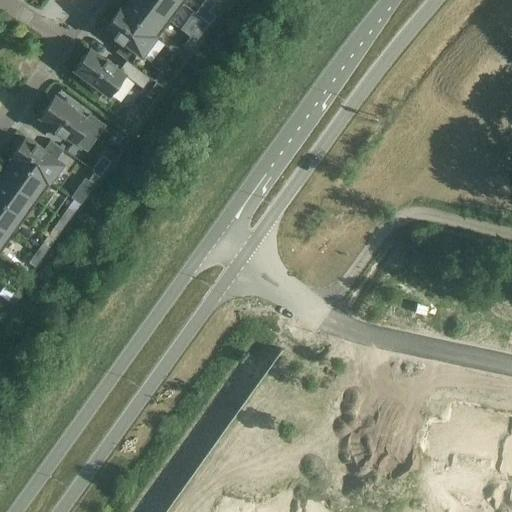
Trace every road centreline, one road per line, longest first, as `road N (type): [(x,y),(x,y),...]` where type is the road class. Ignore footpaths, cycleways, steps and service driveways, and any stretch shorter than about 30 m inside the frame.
road 1 (secondary): [(211,238),(14,511)]
road 2 (secondary): [(239,259),(434,0)]
road 3 (secondary): [(58,511),(239,259)]
road 4 (secondary): [(387,0),(211,238)]
road 5 (unclassified): [(511,236),(416,213),(401,217),(324,318)]
road 6 (residential): [(511,371),(355,333),(324,318)]
